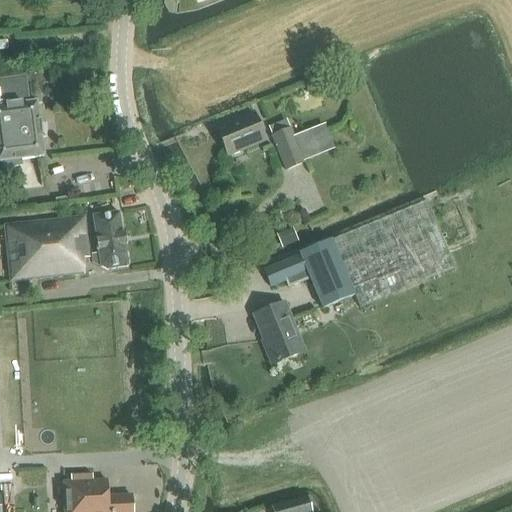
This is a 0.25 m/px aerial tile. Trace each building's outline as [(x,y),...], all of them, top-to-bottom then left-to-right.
[(0,42),(0,50),(9,50),(8,41),(0,42)] [(31,105),(28,79),(0,82),(0,134),(3,164),(49,159),(46,137),(43,137),(42,125),(45,125),(43,103),(31,105)] [(217,130),(226,154),(265,139),(255,115),(217,130)] [(270,131),(285,170),(304,163),(294,139),(288,123),(270,131)] [(294,139),(304,163),(334,151),(325,127),(294,139)] [(427,200),(332,241),(355,297),(360,309),(456,268),(427,200)] [(93,216),(102,266),(107,269),(128,265),(124,245),(126,245),(124,233),(122,233),(119,212),(93,216)] [(4,226),(11,282),(84,274),(82,258),(90,257),(85,217),(4,226)] [(301,256),(263,271),(270,288),(285,282),(289,289),(310,280),(323,310),(355,297),(332,241),(300,254),(301,256)] [(261,342),(271,366),(305,352),(285,304),(258,315),(264,331),(265,330),(269,338),(261,342)] [(62,511),(130,511),(130,499),(106,500),(105,484),(91,485),(91,479),(69,480),(69,486),(61,486),(62,511)] [(272,507),(273,511),(310,511),(307,498),(272,507)]
